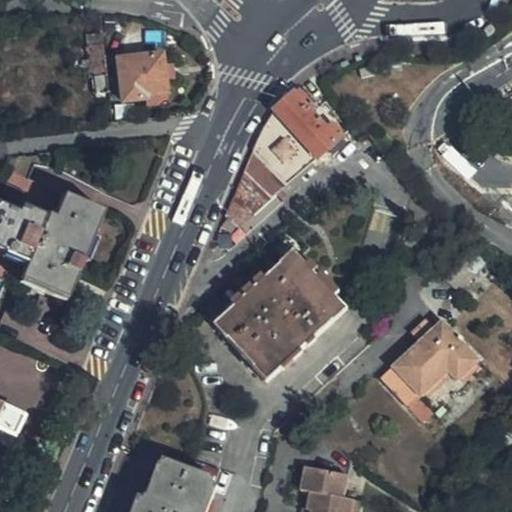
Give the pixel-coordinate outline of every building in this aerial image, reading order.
[(108,93),(99,37),(86,39),(92,95),(108,93)] [(164,93),(160,56),(117,60),(121,103),(146,101),(145,96),(164,93)] [(233,199),(251,214),(342,138),(328,123),(324,126),(310,114),(290,95),(274,111),(239,183),(233,199)] [(511,96),(485,113),(511,154),(511,96)] [(322,103),(310,114),(324,126),(328,123),(342,138),(348,133),(344,126),(322,103)] [(102,212),(11,171),(0,195),(0,248),(27,261),(19,278),(64,298),(102,212)] [(210,327),(262,385),(344,312),(292,253),(210,327)] [(417,337),(432,322),(422,311),(406,324),(417,337)] [(441,315),(432,322),(417,337),(381,371),(423,418),(436,406),(421,389),(440,371),(453,385),(482,359),(441,315)] [(0,431),(11,437),(21,417),(0,407),(0,431)] [(207,511),(217,488),(156,465),(138,511),(207,511)] [(357,511),(359,504),(349,501),(354,480),(311,469),(305,491),(316,494),(311,511),(357,511)]
